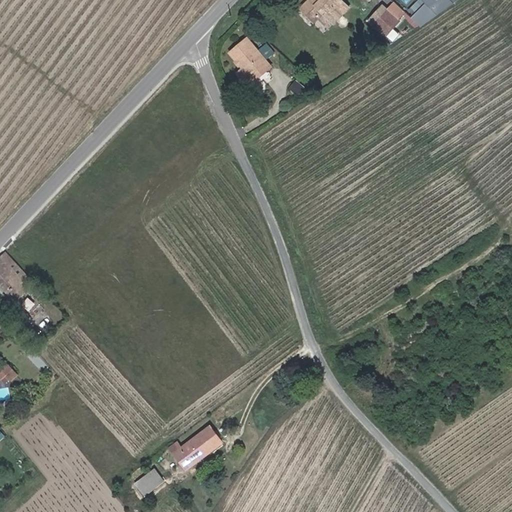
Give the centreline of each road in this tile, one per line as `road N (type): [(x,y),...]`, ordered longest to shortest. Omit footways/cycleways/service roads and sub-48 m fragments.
road 1 (unclassified): [(454,511),(355,404),(320,349),(193,38)]
road 2 (tertiary): [(193,38),(0,242)]
